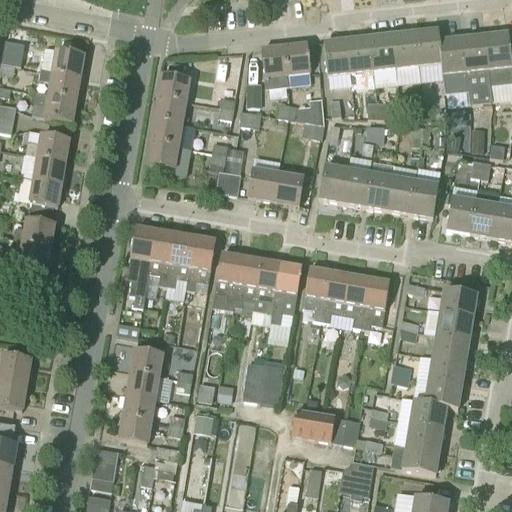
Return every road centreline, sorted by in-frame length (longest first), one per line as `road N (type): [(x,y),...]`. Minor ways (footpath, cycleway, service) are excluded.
road 1 (residential): [(511,265),(434,251),(391,259),(316,248),(276,229),(118,203)]
road 2 (residential): [(147,38),(177,46),(505,0)]
road 3 (residential): [(118,203),(61,511)]
road 4 (residential): [(478,511),(511,337)]
road 5 (residential): [(147,38),(118,203)]
road 6 (residential): [(0,9),(147,38)]
